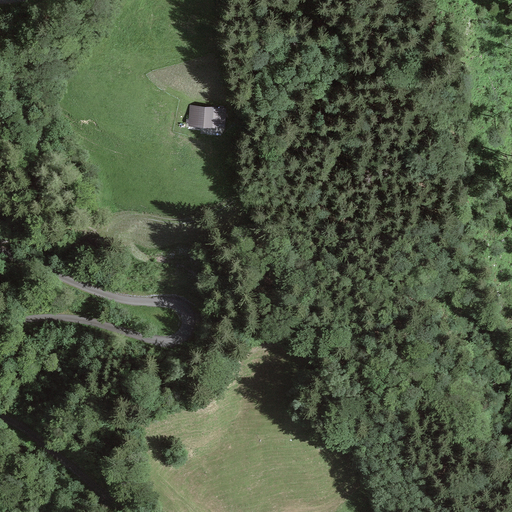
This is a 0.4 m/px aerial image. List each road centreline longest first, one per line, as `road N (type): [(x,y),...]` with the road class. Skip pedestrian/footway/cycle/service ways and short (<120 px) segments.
road 1 (track): [(0,324),(54,318),(154,341),(186,331),(179,305),(114,297),(0,251)]
road 2 (track): [(129,511),(17,421),(0,416)]
